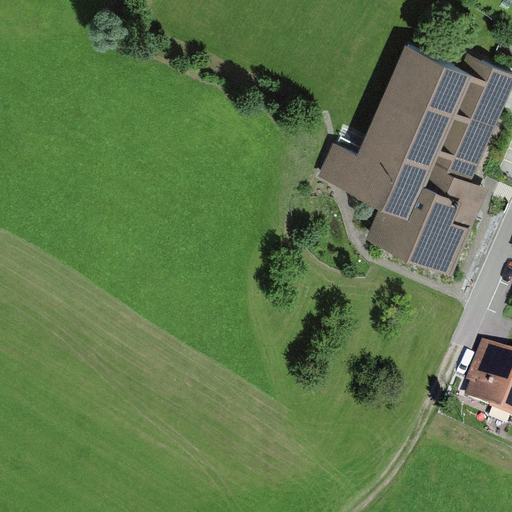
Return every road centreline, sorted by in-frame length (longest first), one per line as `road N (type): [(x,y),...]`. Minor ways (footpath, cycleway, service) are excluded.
road 1 (track): [(463,340),(434,400),(433,426),(511,464)]
road 2 (residential): [(511,227),(463,340)]
